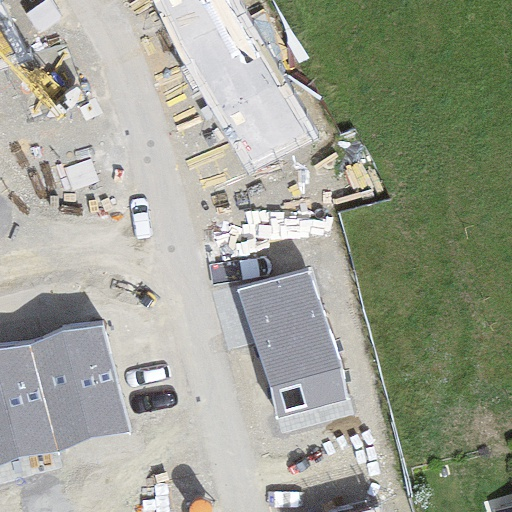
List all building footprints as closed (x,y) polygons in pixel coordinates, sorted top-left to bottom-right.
[(242,0),(155,0),(246,172),(314,136),(242,0)] [(0,17),(0,61),(18,52),(0,17)] [(316,272),(239,292),(272,419),(349,399),(316,272)] [(94,325),(0,350),(0,468),(124,436),(94,325)] [(511,511),(511,499),(486,507),(488,511),(511,511)]
